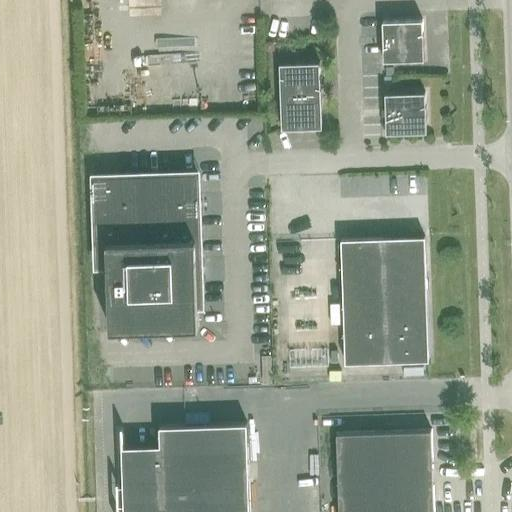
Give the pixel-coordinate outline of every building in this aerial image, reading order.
[(424,60),(423,33),(422,20),(382,21),(383,47),(383,61),(424,60)] [(280,77),(282,129),(322,128),(320,88),(319,62),(280,63),(280,77)] [(426,132),(425,105),(425,92),(385,93),(386,119),(386,133),(426,132)] [(110,330),(198,327),(198,305),(201,305),(201,278),(203,278),(203,266),(200,266),(200,260),(196,260),(196,240),(199,239),(198,213),(201,213),(201,200),(198,200),(197,172),(160,174),(160,173),(94,175),(96,243),(107,243),(110,330)] [(345,363),(429,361),(426,278),(425,236),(383,238),(383,237),(340,238),(345,363)] [(249,511),(247,422),(159,425),(160,444),(123,445),(123,426),(121,426),(123,511),(249,511)] [(434,511),(432,429),(336,433),(338,511),(434,511)]
